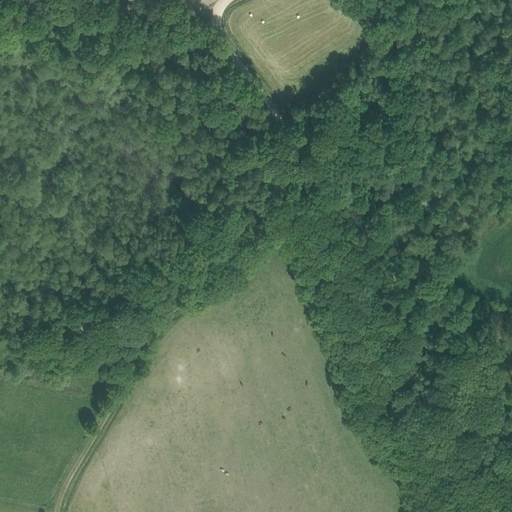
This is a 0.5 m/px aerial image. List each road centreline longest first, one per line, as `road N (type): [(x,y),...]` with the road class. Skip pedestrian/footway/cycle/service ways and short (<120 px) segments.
road 1 (track): [(228,0),(215,13),(219,39),(293,143),(287,230),(307,292),(357,426),(406,476),(417,511)]
road 2 (track): [(287,230),(150,332),(53,511)]
road 3 (track): [(255,254),(138,151)]
